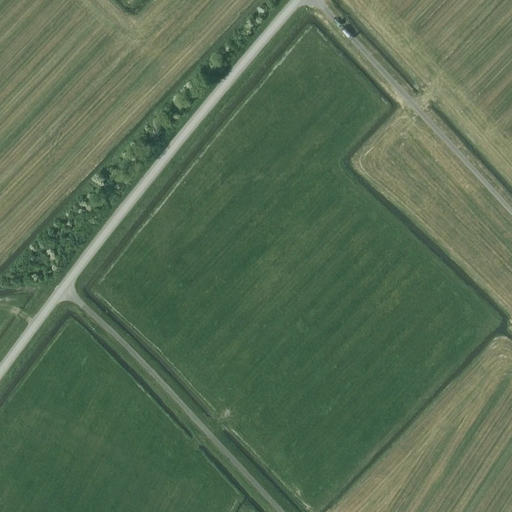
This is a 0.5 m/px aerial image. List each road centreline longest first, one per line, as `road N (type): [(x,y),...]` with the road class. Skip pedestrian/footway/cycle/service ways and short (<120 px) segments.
road 1 (unclassified): [(62,287),(297,0)]
road 2 (unclassified): [(282,511),(153,371),(62,287)]
